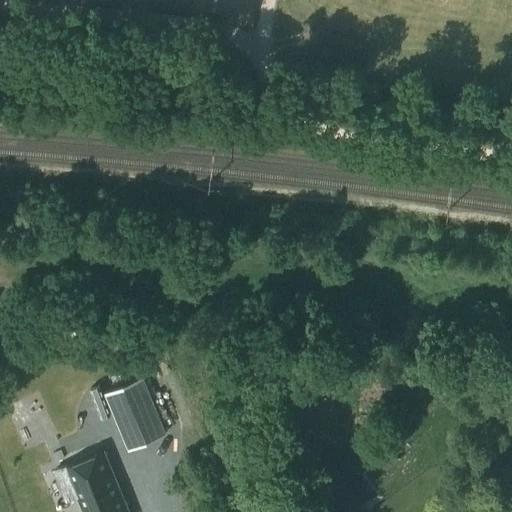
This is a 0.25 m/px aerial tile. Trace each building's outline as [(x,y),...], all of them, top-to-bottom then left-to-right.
[(398,353),(391,383),(401,385),(408,355),(398,353)] [(74,367),(28,386),(48,432),(94,412),(74,367)] [(107,394),(129,446),(164,432),(142,379),(119,389),(107,394)] [(2,426),(0,426),(0,467),(15,461),(2,426)] [(68,501),(78,496),(85,511),(127,511),(103,452),(56,472),(68,501)] [(387,471),(400,461),(394,454),(381,464),(387,471)] [(11,511),(6,492),(0,493),(0,511),(11,511)]
